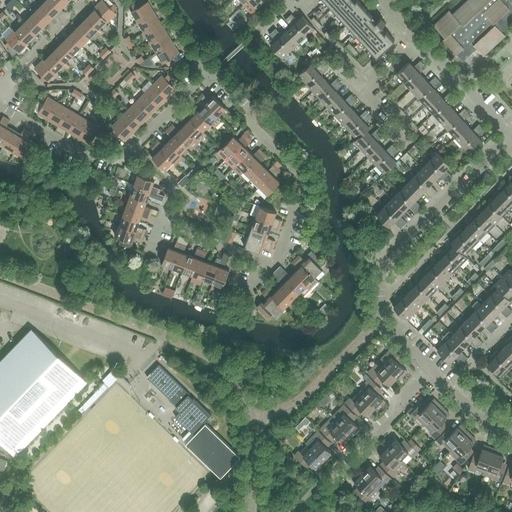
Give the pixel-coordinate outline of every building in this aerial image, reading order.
[(51,0),(46,0),(40,6),(52,17),(60,9),(51,0)] [(51,0),(60,9),(69,0),(68,0),(51,0)] [(101,0),(93,8),(95,9),(106,20),(106,21),(107,22),(116,13),(114,10),(110,7),(103,0),(101,0)] [(263,0),(248,0),(244,5),(251,13),(264,1),(263,0)] [(366,45),(363,47),(369,54),(372,52),(376,57),(394,40),(381,26),(386,23),(381,18),(377,22),(357,0),(319,0),(325,6),(328,4),(336,13),(334,16),(340,22),(342,20),(351,29),(349,31),(355,38),(357,36),(366,45)] [(456,54),(463,61),(477,48),(483,56),(505,36),(502,32),(511,22),(511,0),(467,0),(453,14),(449,10),(433,25),(445,38),(441,41),(454,56),(456,54)] [(131,12),(137,22),(154,12),(148,1),(138,7),(134,10),(131,12)] [(40,6),(32,14),(43,26),(52,17),(40,6)] [(95,9),(86,18),(102,33),(104,32),(99,28),(106,21),(106,20),(95,9)] [(137,22),(144,32),(160,22),(154,12),(137,22)] [(25,22),(24,23),(35,34),(43,26),(32,14),(25,22)] [(303,16),(295,24),(306,36),(314,29),(303,16)] [(291,26),(287,31),(298,44),(306,36),(295,24),(293,21),(288,17),(285,20),(291,26)] [(86,18),(78,26),(89,38),(96,30),(101,35),(102,33),(86,18)] [(144,32),(150,43),(167,32),(160,22),(144,32)] [(22,24),(15,31),(15,32),(27,43),(35,34),(24,23),(22,24)] [(70,35),(81,46),(89,38),(78,26),(70,35)] [(15,32),(15,31),(14,30),(5,39),(8,42),(11,45),(19,53),(28,44),(27,43),(15,32)] [(279,38),(290,51),(298,44),(287,31),(279,38)] [(150,43),(156,53),(173,43),(167,32),(150,43)] [(70,35),(61,43),(73,55),(81,46),(70,35)] [(290,51),(279,38),(271,46),(282,58),(290,51)] [(61,43),(53,52),(68,67),(70,66),(66,62),(73,55),(61,43)] [(173,43),(156,53),(163,63),(166,61),(170,59),(179,53),(173,43)] [(53,52),(45,60),(44,60),(56,72),(56,71),(63,65),(67,69),(68,67),(53,52)] [(44,60),(45,60),(43,59),(34,68),(42,76),(46,79),(48,82),(57,73),(56,71),(56,72),(44,60)] [(404,82),(423,64),(421,60),(414,67),(409,62),(396,73),(404,82)] [(305,83),(325,65),(322,62),(315,69),(310,64),(298,75),(305,83)] [(404,82),(411,90),(424,78),(419,73),(426,67),(423,64),(404,82)] [(313,91),(325,80),(321,75),(328,69),(325,65),(305,83),(313,91)] [(153,84),(167,97),(176,89),(168,81),(165,77),(162,75),(153,84)] [(424,78),(411,90),(419,98),(438,79),(435,76),(428,83),(424,78)] [(313,91),(320,99),(340,81),(337,78),(330,85),(325,80),(313,91)] [(438,79),(419,98),(426,105),(439,94),(434,89),(441,83),(438,79)] [(327,107),(340,96),(336,91),(342,84),(340,81),(320,99),(327,107)] [(167,97),(153,84),(145,92),(159,106),(167,97)] [(159,106),(145,92),(137,101),(151,115),(159,106)] [(443,98),(439,94),(426,105),(433,113),(453,95),(450,92),(443,98)] [(202,93),(199,97),(218,116),(226,108),(213,95),(209,99),(202,93)] [(327,107),(335,115),(354,97),(351,94),(344,100),(340,96),(327,107)] [(456,98),(453,95),(433,113),(440,121),(453,110),(449,105),(456,98)] [(37,113),(48,120),(58,103),(47,96),(37,113)] [(202,107),(198,111),(210,123),(215,127),(222,120),(218,116),(199,97),(195,100),(202,107)] [(342,123),(355,111),(350,107),(357,100),(354,97),(335,115),(342,123)] [(137,101),(128,109),(142,123),(151,115),(137,101)] [(48,120),(58,126),(68,109),(58,103),(48,120)] [(187,108),(184,112),(203,131),(210,123),(198,111),(194,115),(187,108)] [(440,121),(448,129),(467,111),(465,108),(458,114),(453,110),(440,121)] [(58,126),(69,132),(79,115),(68,109),(58,126)] [(120,118),(134,132),(142,123),(128,109),(120,118)] [(349,131),(369,113),(366,110),(359,116),(355,111),(342,123),(349,131)] [(448,129),(455,137),(468,125),(463,121),(470,114),(467,111),(448,129)] [(187,122),(183,126),(199,142),(206,134),(203,131),(184,112),(180,116),(187,122)] [(366,130),(367,130),(369,128),(365,123),(372,116),(369,113),(349,131),(356,139),(357,139),(366,130)] [(69,132),(79,138),(89,121),(79,115),(69,132)] [(0,142),(25,158),(33,144),(26,139),(30,132),(24,128),(19,136),(5,127),(10,120),(3,116),(0,120),(0,142)] [(134,132),(120,118),(111,127),(114,129),(117,132),(125,140),(134,132)] [(89,121),(79,138),(90,144),(95,135),(98,130),(100,127),(89,121)] [(172,124),(169,127),(188,146),(191,150),(199,142),(183,126),(179,130),(172,124)] [(472,130),(468,125),(455,137),(462,145),(482,127),(479,124),(472,130)] [(171,138),(168,142),(180,154),(188,146),(169,127),(165,131),(171,138)] [(485,130),(482,127),(462,145),(470,153),(483,142),(478,137),(485,130)] [(361,150),(381,132),(378,128),(371,135),(367,130),(366,130),(357,139),(356,139),(353,141),(361,150)] [(361,150),(368,158),(381,146),(377,141),(384,135),(381,132),(361,150)] [(221,148),(229,156),(247,137),(244,134),(237,140),(233,136),(221,148)] [(229,156),(236,164),(249,151),(245,147),(251,141),(247,137),(229,156)] [(157,139),(153,143),(173,162),(175,164),(183,157),(180,154),(168,142),(164,146),(157,139)] [(173,162),(153,143),(150,147),(156,153),(152,157),(165,170),(173,162)] [(368,158),(376,165),(395,147),(392,144),(385,151),(381,146),(368,158)] [(395,147),(376,165),(383,174),(396,162),(391,157),(398,151),(395,147)] [(240,175),(244,171),(263,152),(259,149),(253,155),(249,151),(236,164),(233,167),(240,175)] [(266,156),(263,152),(244,171),(251,179),(264,166),(260,162),(266,156)] [(437,152),(430,160),(449,179),(452,176),(445,169),(450,164),(437,152)] [(430,160),(422,168),(434,180),(439,175),(446,182),(449,179),(430,160)] [(268,170),(264,166),(251,180),(259,188),(260,187),(278,167),(274,164),(268,170)] [(278,167),(260,187),(267,194),(280,182),(275,178),(282,171),(278,167)] [(422,168),(414,176),(433,194),(436,191),(430,185),(434,180),(422,168)] [(138,174),(134,185),(159,194),(161,189),(152,186),(154,180),(138,174)] [(186,175),(179,182),(183,186),(190,179),(186,175)] [(414,176),(407,183),(419,195),(424,191),(430,197),(433,194),(414,176)] [(502,186),(511,196),(511,181),(507,185),(505,183),(502,186)] [(407,183),(399,191),(418,210),(421,207),(415,200),(419,195),(407,183)] [(134,185),(130,195),(147,201),(148,196),(162,201),(165,196),(159,194),(134,185)] [(499,190),(501,192),(497,196),(510,209),(511,206),(511,196),(502,186),(499,190)] [(418,210),(399,191),(392,199),(404,211),(409,206),(415,213),(418,210)] [(130,195),(126,205),(151,214),(153,209),(145,206),(147,201),(130,195)] [(510,209),(497,196),(492,201),(490,198),(487,202),(502,217),(510,209)] [(404,211),(392,199),(384,206),(403,225),(406,222),(400,215),(404,211)] [(502,217),(487,202),(484,205),(486,207),(481,212),(495,224),(502,217)] [(250,214),(256,216),(281,225),(283,221),(274,217),(276,212),(260,206),(259,206),(254,204),(250,214)] [(126,205),(123,215),(139,221),(141,216),(150,219),(151,214),(126,205)] [(403,225),(384,206),(376,214),(389,226),(394,222),(400,228),(403,225)] [(475,214),(472,217),(487,232),(495,224),(481,212),(477,216),(475,214)] [(123,215),(119,225),(144,234),(146,229),(137,226),(139,221),(123,215)] [(256,216),(252,226),(269,232),(271,227),(279,230),(281,225),(256,216)] [(472,217),(468,220),(471,223),(466,227),(480,240),(487,232),(472,217)] [(144,234),(119,225),(115,236),(132,242),(134,236),(142,239),(144,234)] [(252,226),(248,237),(273,246),(275,241),(267,238),(269,232),(252,226)] [(457,233),(472,248),(480,240),(466,227),(462,231),(460,229),(457,233)] [(236,232),(229,230),(225,241),(231,243),(236,232)] [(472,248),(457,233),(453,236),(456,238),(451,243),(454,245),(465,255),(472,248)] [(273,246),(248,237),(245,247),(261,253),(263,247),(272,251),(273,246)] [(162,264),(172,268),(181,243),(177,241),(174,249),(168,247),(162,264)] [(172,268),(182,271),(188,255),(183,253),(186,244),(181,243),(172,268)] [(448,247),(444,251),(460,266),(468,258),(465,255),(454,245),(450,250),(448,247)] [(182,271),(192,275),(202,250),(197,248),(194,257),(188,255),(182,271)] [(200,285),(203,279),(209,262),(203,260),(207,252),(202,250),(192,275),(190,281),(200,285)] [(299,255),(295,258),(314,277),(322,269),(320,267),(324,263),(311,251),(307,255),(309,257),(305,261),(299,255)] [(443,256),(439,261),(452,273),(460,266),(444,251),(441,254),(443,256)] [(224,252),(222,258),(213,283),(211,288),(221,292),(229,270),(224,268),(230,254),(224,252)] [(203,279),(213,283),(222,258),(217,256),(214,264),(209,262),(203,279)] [(314,277),(295,258),(292,262),(298,268),(294,272),(310,288),(318,281),(314,277)] [(429,266),(445,281),(452,273),(439,261),(435,265),(433,263),(429,266)] [(287,272),(280,265),(276,270),(299,292),(303,296),(310,288),(294,272),(290,277),(286,273),(287,272)] [(428,272),(424,276),(437,289),(445,281),(429,266),(426,270),(428,272)] [(511,271),(509,269),(502,277),(511,286),(511,271)] [(299,292),(276,270),(272,274),(279,281),(279,280),(283,284),(279,288),(292,300),(299,292)] [(414,282),(430,297),(437,289),(424,276),(420,280),(417,278),(414,282)] [(498,288),(503,293),(508,297),(511,293),(511,286),(502,277),(494,284),(498,288)] [(430,297),(414,282),(411,285),(413,287),(409,291),(422,304),(430,297)] [(269,285),(265,289),(284,308),(292,300),(279,288),(275,292),(269,285)] [(490,296),(509,314),(511,311),(511,310),(506,305),(510,300),(508,297),(507,297),(503,293),(498,288),(490,296)] [(284,308),(265,289),(261,293),(268,299),(264,303),(262,301),(256,307),(268,318),(273,313),(276,316),(284,308)] [(402,294),(399,297),(415,312),(422,304),(409,291),(405,296),(402,294)] [(483,303),(495,315),(500,311),(506,317),(509,314),(490,296),(483,303)] [(415,312),(399,297),(396,300),(398,303),(393,307),(407,320),(415,312)] [(475,311),(494,330),(497,327),(491,320),(495,315),(483,303),(475,311)] [(468,319),(480,331),(485,326),(491,333),(494,330),(475,311),(468,319)] [(480,331),(468,319),(460,326),(479,345),(482,342),(475,335),(480,331)] [(479,345),(460,326),(453,334),(465,346),(469,342),(476,348),(479,345)] [(0,439),(15,454),(87,381),(32,329),(0,361),(0,439)] [(453,334),(445,342),(464,361),(467,357),(460,351),(465,346),(453,334)] [(507,344),(503,349),(511,357),(511,342),(508,339),(505,342),(507,344)] [(464,361),(445,342),(437,350),(450,362),(454,357),(461,364),(464,361)] [(402,358),(392,347),(387,352),(389,354),(381,362),(397,377),(399,379),(406,372),(406,370),(398,362),(402,358)] [(497,351),(493,354),(509,369),(511,365),(511,357),(503,349),(499,353),(497,351)] [(509,369),(493,354),(490,357),(492,360),(488,364),(501,377),(509,369)] [(397,377),(381,362),(374,369),(372,367),(367,372),(378,383),(382,378),(389,385),(397,377)] [(189,394),(159,365),(147,377),(177,406),(175,407),(180,412),(175,417),(193,434),(194,435),(185,444),(220,478),(240,457),(204,422),(211,415),(194,398),(193,398),(189,394)] [(103,380),(108,386),(119,376),(113,370),(103,380)] [(362,394),(375,407),(379,403),(381,406),(384,403),(384,401),(376,392),(380,388),(370,378),(365,382),(370,387),(362,394)] [(375,407),(362,394),(355,402),(350,398),(345,403),(356,413),(360,408),(367,415),(375,407)] [(416,417),(424,424),(442,406),(435,399),(433,399),(424,408),(420,403),(410,414),(415,419),(416,417)] [(341,411),(334,418),(352,436),(359,429),(359,427),(350,419),(355,414),(344,404),(339,409),(341,411)] [(442,406),(424,424),(424,425),(427,422),(434,429),(430,434),(435,438),(445,428),(441,423),(449,415),(449,413),(442,406)] [(352,436),(334,418),(326,426),(324,424),(320,429),(330,439),(334,435),(343,443),(345,443),(352,436)] [(443,443),(450,450),(468,432),(461,425),(459,425),(451,434),(446,429),(436,440),(441,445),(443,443)] [(308,445),(326,462),(333,455),(333,453),(324,445),(329,441),(318,430),(313,435),(315,437),(308,445)] [(468,432),(450,450),(451,450),(449,452),(461,464),(471,454),(467,449),(475,441),(475,439),(468,432)] [(392,438),(385,445),(403,462),(405,464),(417,452),(417,451),(419,448),(415,444),(412,447),(407,441),(402,446),(394,438),(392,438)] [(326,462),(308,445),(307,445),(310,448),(303,455),(299,450),(294,455),(304,466),(309,461),(317,470),(319,469),(326,462)] [(403,462),(385,445),(378,452),(378,454),(387,462),(382,466),(393,477),(398,472),(396,470),(403,462)] [(475,469),(485,472),(493,452),(482,448),(479,457),(473,455),(468,469),(474,471),(475,469)] [(493,452),(485,472),(495,476),(494,478),(501,481),(506,467),(500,465),(503,456),(493,452)] [(366,464),(359,471),(377,489),(378,489),(375,486),(382,479),(387,483),(391,478),(381,468),(376,472),(368,464),(366,464)] [(511,469),(508,468),(503,481),(509,484),(511,478),(511,469)] [(377,489),(359,471),(352,478),(352,480),(361,488),(356,493),(367,503),(372,498),(370,496),(377,489)]
